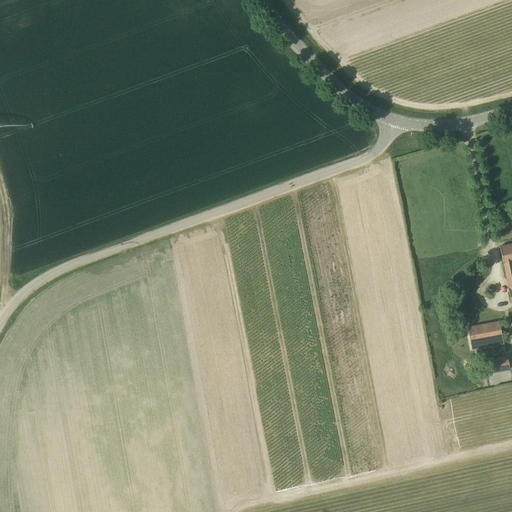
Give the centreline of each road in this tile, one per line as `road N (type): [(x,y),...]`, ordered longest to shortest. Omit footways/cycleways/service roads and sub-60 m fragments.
road 1 (unclassified): [(0,321),(22,293),(62,270),(373,157),(398,114)]
road 2 (tertiary): [(398,114),(371,101),(305,41),(273,0)]
road 3 (track): [(0,182),(12,221),(2,316)]
